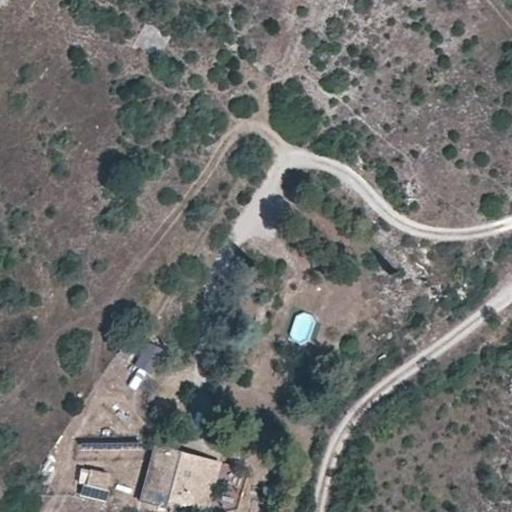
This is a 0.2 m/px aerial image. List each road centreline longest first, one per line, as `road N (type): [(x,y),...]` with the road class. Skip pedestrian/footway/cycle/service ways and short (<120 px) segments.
road 1 (track): [(511,291),(359,403),(320,479),(315,511)]
road 2 (unknown): [(511,225),(417,227),(353,174),(298,157)]
